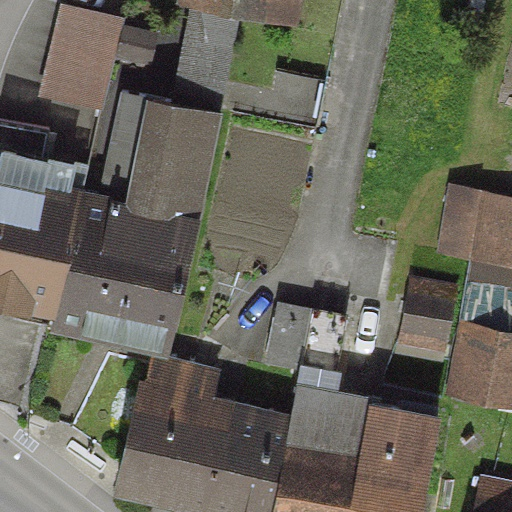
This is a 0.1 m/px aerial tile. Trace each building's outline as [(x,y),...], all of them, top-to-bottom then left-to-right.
[(287,21),(291,0),(179,0),(287,21)] [(39,94),(97,108),(119,21),(61,7),(39,94)] [(96,194),(79,190),(51,307),(83,314),(80,329),(163,348),(214,111),(118,91),(96,194)] [(0,295),(51,307),(79,190),(77,191),(35,183),(45,131),(0,122),(0,295)] [(440,253),(470,258),(481,194),(451,189),(440,253)] [(511,199),(481,194),(470,258),(511,265),(511,199)] [(396,339),(441,347),(449,305),(404,297),(396,339)] [(263,361),(297,368),(308,313),(274,306),(263,361)] [(289,411),(286,419),(273,481),(315,491),(353,483),(418,494),(433,418),(327,398),(332,374),(329,373),(340,319),(308,313),(297,368),(289,411)] [(447,394),(511,407),(511,334),(460,324),(447,394)] [(216,469),(229,405),(206,400),(213,372),(149,356),(142,385),(136,383),(113,485),(172,499),(171,503),(207,511),(234,511),(244,476),(216,469)] [(216,469),(244,476),(234,511),(265,511),(273,481),(286,419),(229,405),(216,469)] [(413,511),(418,494),(353,483),(315,491),(273,481),(265,511),(413,511)] [(511,511),(511,496),(476,489),(471,510),(467,509),(465,511),(511,511)]
